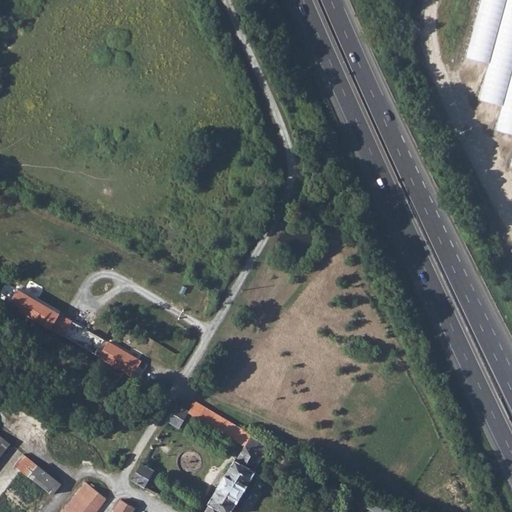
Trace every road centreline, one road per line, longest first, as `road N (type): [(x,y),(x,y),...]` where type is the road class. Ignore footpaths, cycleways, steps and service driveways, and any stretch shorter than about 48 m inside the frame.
road 1 (unclassified): [(227,0),(284,130),(294,172),(290,194),(102,511)]
road 2 (trunk): [(302,0),(511,452)]
road 3 (trunk): [(511,390),(331,0)]
